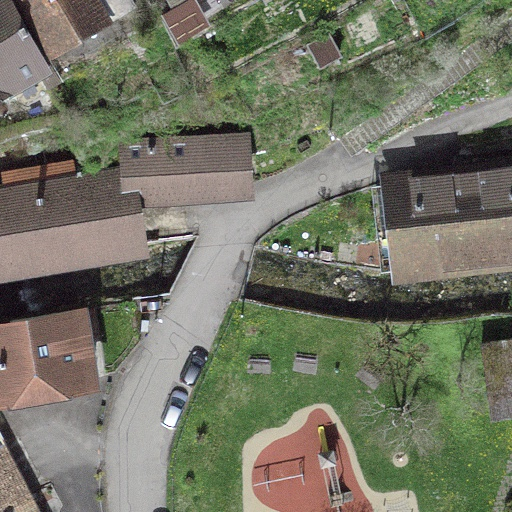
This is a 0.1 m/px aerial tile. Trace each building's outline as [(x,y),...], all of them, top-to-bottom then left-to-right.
[(47,66),(10,0),(0,0),(0,95),(38,73),(47,87),(59,80),(51,64),(47,66)] [(130,0),(22,0),(53,52),(134,5),(130,0)] [(122,175),(125,191),(243,185),(239,135),(115,143),(117,176),(122,175)] [(511,260),(511,164),(387,179),(398,274),(511,260)] [(125,191),(122,175),(117,176),(63,186),(60,169),(25,175),(28,192),(0,196),(0,231),(6,268),(134,246),(125,191)] [(0,332),(0,393),(92,378),(84,337),(98,334),(94,308),(9,320),(11,331),(0,332)] [(511,339),(480,344),(490,418),(511,414),(511,339)] [(0,511),(35,511),(0,444),(0,511)]
